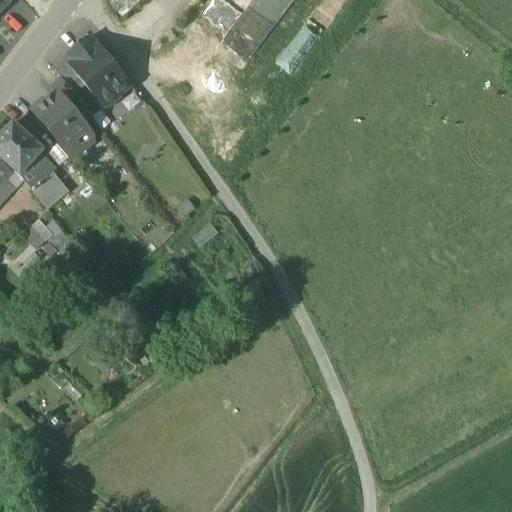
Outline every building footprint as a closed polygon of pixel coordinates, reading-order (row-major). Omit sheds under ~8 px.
[(0,0),(0,12),(9,4),(4,0),(0,0)] [(105,107),(107,111),(120,100),(118,97),(131,87),(97,44),(96,45),(90,38),(69,55),(74,62),(68,67),(85,88),(102,110),(105,107)] [(60,79),(74,97),(85,88),(68,67),(74,62),(69,55),(52,69),(60,79)] [(75,98),(74,97),(60,79),(49,87),(55,94),(56,93),(66,105),(75,98)] [(32,112),(68,156),(77,149),(83,151),(92,144),(90,136),(66,105),(56,93),(55,94),(32,112)] [(0,138),(0,159),(20,178),(40,155),(43,152),(13,124),(0,138)] [(44,159),(40,155),(20,178),(31,192),(31,191),(52,173),(42,161),(44,159)] [(0,195),(5,200),(14,190),(6,182),(13,175),(0,162),(0,195)] [(31,191),(47,211),(69,194),(52,173),(31,191)] [(41,260),(69,243),(53,216),(25,234),(41,260)]
